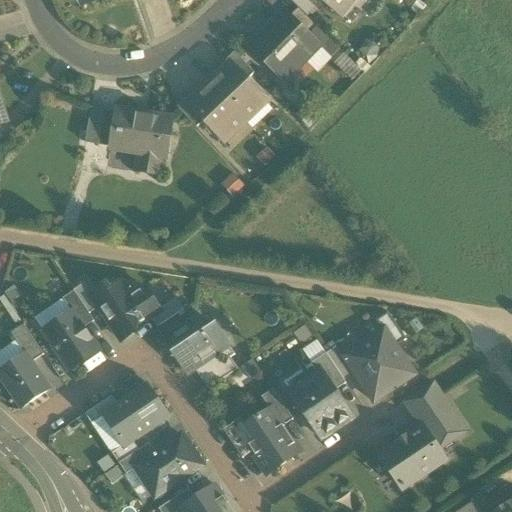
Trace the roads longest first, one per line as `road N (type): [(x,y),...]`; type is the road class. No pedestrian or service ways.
road 1 (residential): [(0,432),(51,425),(150,358),(254,508),(381,413)]
road 2 (unclassified): [(511,383),(455,310),(174,264)]
road 3 (residential): [(39,0),(52,36),(77,58),(114,67),(193,39),(231,0)]
road 4 (track): [(174,264),(0,237)]
